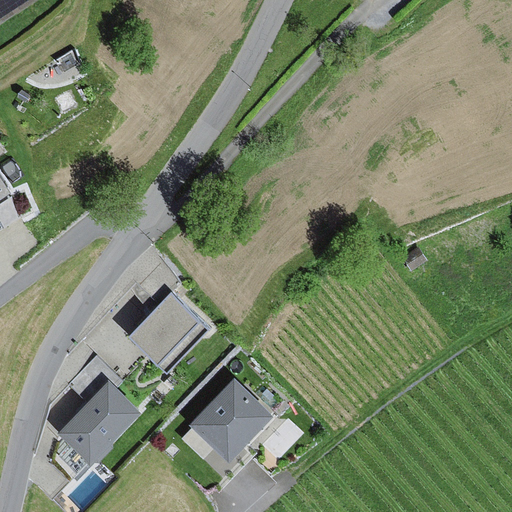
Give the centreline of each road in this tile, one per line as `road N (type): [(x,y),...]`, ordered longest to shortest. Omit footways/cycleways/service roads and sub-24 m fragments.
road 1 (residential): [(137,230),(160,229),(244,131),(377,0)]
road 2 (track): [(260,511),(410,385),(511,323)]
road 3 (residential): [(8,511),(54,343),(137,230)]
road 4 (residential): [(137,230),(211,131),(276,0)]
road 5 (residential): [(0,298),(98,220),(117,218),(137,230)]
